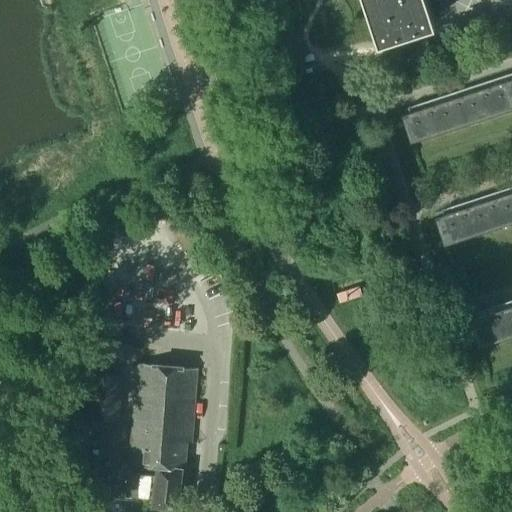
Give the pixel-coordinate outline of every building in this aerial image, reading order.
[(364,0),(377,36),(433,18),(427,0),(364,0)] [(511,76),(400,113),(409,141),(511,107),(511,76)] [(511,221),(511,191),(434,217),(443,244),(511,221)] [(102,293),(104,271),(85,269),(82,291),(102,293)] [(100,313),(101,297),(93,296),(91,312),(100,313)] [(511,334),(511,304),(467,320),(476,347),(511,334)] [(190,442),(196,367),(136,362),(128,464),(156,466),(151,505),(176,507),(180,468),(184,468),(186,441),(190,442)] [(119,420),(122,376),(92,374),(89,418),(119,420)] [(70,411),(69,428),(81,429),(82,412),(70,411)] [(128,473),(126,495),(149,498),(152,475),(128,473)]
